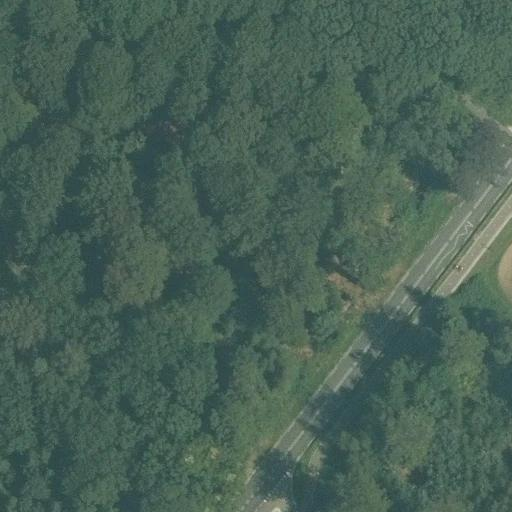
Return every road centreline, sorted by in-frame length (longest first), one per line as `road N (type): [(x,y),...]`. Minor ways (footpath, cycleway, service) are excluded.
road 1 (primary): [(248,497),(511,154)]
road 2 (tertiary): [(511,61),(253,0)]
